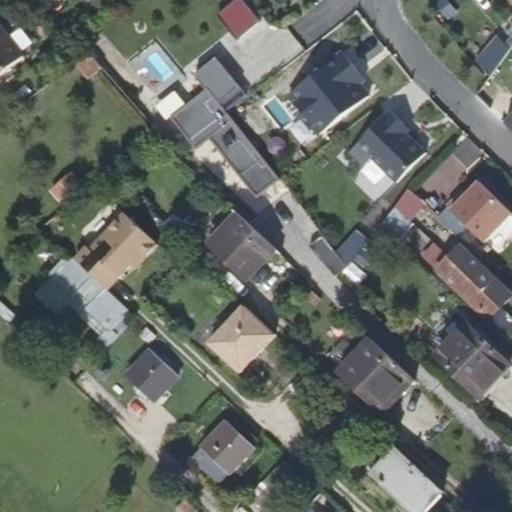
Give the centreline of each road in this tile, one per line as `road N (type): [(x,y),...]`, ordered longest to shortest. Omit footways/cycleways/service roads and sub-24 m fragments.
road 1 (unknown): [(343,511),(171,342),(147,304),(152,268)]
road 2 (residential): [(384,0),(393,35),(511,152)]
road 3 (unknown): [(224,511),(94,393)]
road 4 (unknown): [(380,0),(254,66)]
